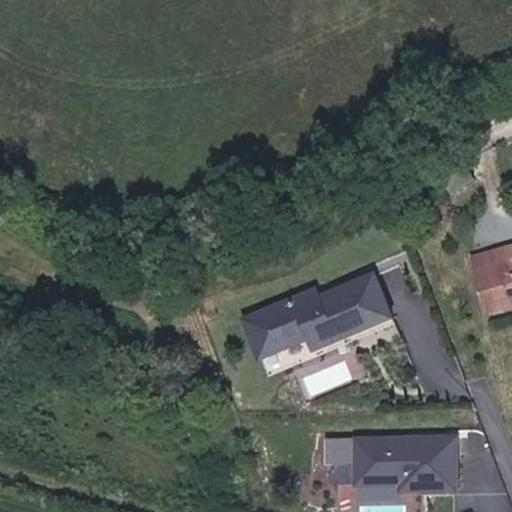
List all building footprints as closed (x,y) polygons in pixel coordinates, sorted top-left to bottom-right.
[(511,240),(473,250),(491,320),(511,314),(511,240)] [(301,297),(252,317),(268,356),(316,336),(321,347),(397,315),(380,273),(325,296),(304,305),(301,297)] [(322,288),(301,297),(304,305),(325,296),(322,288)] [(309,376),(315,393),(356,379),(350,362),(309,376)] [(456,484),(455,433),(326,437),(327,461),(356,460),(357,481),(417,479),(417,486),(456,484)]
